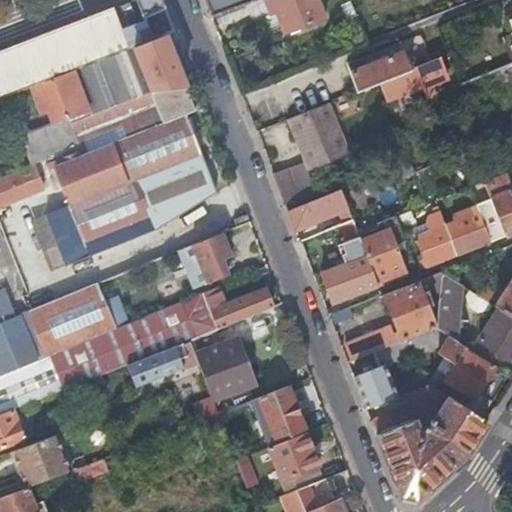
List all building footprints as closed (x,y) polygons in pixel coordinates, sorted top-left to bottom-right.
[(137,0),(144,15),(146,21),(154,40),(165,36),(174,32),(161,0),(137,0)] [(204,0),(212,17),(246,4),(256,0),(204,0)] [(270,12),(265,0),(256,0),(246,4),(252,19),(270,12)] [(265,0),(270,12),(271,13),(276,12),(284,32),(324,17),(317,0),(265,0)] [(54,78),(131,49),(124,30),(115,8),(0,51),(0,98),(38,84),(54,78)] [(459,83),(468,105),(511,86),(511,18),(508,20),(511,30),(511,32),(501,38),(511,63),(459,83)] [(124,30),(131,49),(154,40),(146,21),(124,30)] [(363,34),(361,29),(350,33),(356,46),(366,42),(363,34)] [(34,163),(45,158),(49,168),(54,166),(68,205),(44,214),(53,238),(64,267),(88,257),(155,229),(215,191),(185,114),(194,110),(185,88),(186,88),(165,36),(154,40),(131,49),(54,78),(38,84),(52,122),(28,131),(23,142),(31,164),(34,163)] [(402,51),(350,73),(357,91),(364,88),(378,83),(383,95),(386,103),(409,94),(406,86),(419,81),(422,88),(446,78),(439,59),(440,59),(438,52),(428,56),(430,61),(414,68),(409,70),(406,62),(402,51)] [(299,141),(310,169),(347,154),(327,103),(287,119),(296,142),(299,141)] [(304,162),(307,170),(310,169),(299,141),(296,142),(304,162)] [(286,206),(316,194),(307,170),(304,162),(274,174),(277,182),(286,206)] [(0,175),(0,206),(43,189),(34,163),(31,164),(18,169),(0,175)] [(498,175),(483,182),(505,236),(511,232),(511,195),(510,190),(503,173),(498,175)] [(296,230),(348,209),(340,190),(288,211),(296,230)] [(443,220),(438,207),(432,210),(434,215),(428,218),(427,223),(430,231),(415,238),(423,257),(419,258),(423,268),(427,267),(457,255),(446,226),(445,225),(443,220)] [(397,217),(401,227),(413,222),(409,212),(397,217)] [(235,227),(248,221),(246,214),(232,220),(235,227)] [(446,226),(457,255),(500,238),(493,219),(486,222),(484,217),(477,220),(474,214),(449,224),(447,219),(443,220),(445,225),(446,226)] [(396,244),(406,240),(401,227),(397,217),(357,233),(366,257),(378,286),(408,274),(396,244)] [(333,304),(378,286),(366,257),(357,233),(352,220),(341,225),(348,242),(339,245),(346,265),(322,274),(333,304)] [(230,255),(221,233),(191,244),(178,250),(192,288),(206,283),(227,274),(223,264),(225,258),(230,255)] [(441,272),(421,279),(417,281),(422,293),(427,291),(440,286),(441,272)] [(461,285),(441,272),(440,286),(436,327),(449,335),(450,336),(456,340),(461,285)] [(104,297),(114,293),(108,278),(98,283),(104,297)] [(511,279),(494,307),(498,309),(499,308),(511,316),(511,279)] [(422,293),(417,281),(384,294),(399,332),(393,334),(390,327),(346,345),(352,360),(372,352),(399,342),(436,327),(428,307),(433,305),(427,291),(422,293)] [(47,356),(116,328),(104,297),(98,283),(34,309),(29,311),(42,345),(47,356)] [(476,295),(488,303),(494,294),(482,286),(476,295)] [(217,329),(272,307),(264,289),(222,305),(215,287),(202,292),(205,301),(209,311),(217,329)] [(476,295),(470,290),(466,295),(467,298),(467,301),(467,305),(471,308),(476,311),(480,310),(485,309),(489,303),(488,303),(476,295)] [(0,414),(13,409),(30,402),(92,378),(127,364),(182,343),(189,340),(198,337),(217,329),(209,311),(205,301),(202,292),(127,323),(116,328),(47,356),(37,360),(35,361),(34,361),(0,375),(0,414)] [(116,328),(127,323),(114,293),(104,297),(116,328)] [(511,361),(511,316),(499,308),(498,309),(479,339),(511,361)] [(0,322),(0,375),(34,361),(35,361),(37,360),(33,348),(19,315),(5,321),(0,322)] [(449,335),(436,327),(399,342),(406,360),(443,345),(449,335)] [(466,347),(456,340),(450,336),(440,353),(455,363),(445,379),(475,398),(493,369),(464,350),(466,347)] [(197,362),(213,400),(247,387),(229,340),(203,350),(198,337),(189,340),(197,362)] [(182,365),(183,368),(197,362),(189,340),(182,343),(187,356),(185,357),(182,358),(180,359),(180,362),(182,365)] [(399,342),(372,352),(378,367),(354,377),(366,408),(397,396),(386,368),(406,360),(399,342)] [(182,343),(127,364),(133,380),(128,382),(130,388),(183,368),(182,365),(180,362),(180,359),(182,358),(185,357),(187,356),(182,343)] [(37,360),(47,356),(42,345),(33,348),(37,360)] [(468,451),(488,420),(430,383),(417,388),(405,393),(438,414),(434,420),(433,419),(430,423),(431,424),(427,431),(430,440),(423,442),(413,419),(409,420),(404,407),(371,421),(401,497),(415,500),(468,451)] [(277,443),(305,432),(287,386),(258,397),(277,443)] [(33,411),(30,402),(13,409),(16,418),(33,411)] [(13,409),(0,414),(0,448),(24,440),(16,418),(13,409)] [(281,480),(293,475),(318,465),(305,432),(277,443),(268,447),(281,480)] [(57,434),(11,452),(25,488),(28,487),(72,470),(57,434)] [(242,475),(252,471),(246,455),(236,459),(242,475)] [(108,469),(104,458),(72,470),(76,481),(108,469)] [(293,475),(298,489),(323,479),(318,465),(293,475)] [(242,475),(247,488),(257,484),(252,471),(242,475)] [(304,511),(344,511),(330,476),(323,479),(298,489),(295,490),(304,511)] [(46,511),(43,504),(36,507),(28,487),(25,488),(1,497),(5,511),(46,511)] [(304,511),(295,490),(281,496),(288,511),(304,511)]
